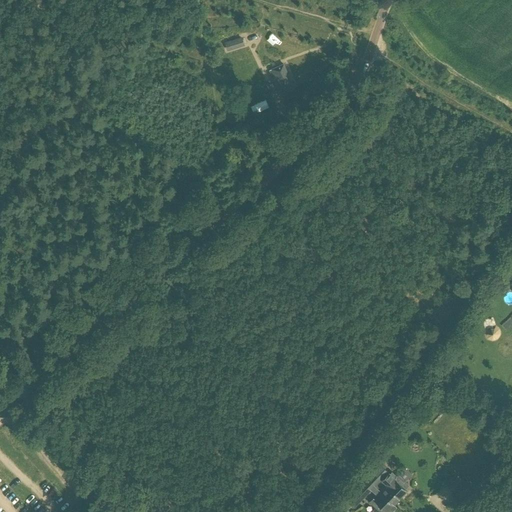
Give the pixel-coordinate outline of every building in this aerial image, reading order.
[(225,42),(227,51),(245,45),(242,37),(225,42)] [(270,69),(281,97),(295,91),(284,64),(270,69)] [(495,325),(490,326),(485,329),(485,331),(484,335),(485,337),(487,340),(490,341),(493,341),(496,341),(498,339),(500,334),(500,329),(495,325)] [(371,468),(382,480),(387,484),(400,498),(407,491),(405,489),(409,485),(397,474),(394,477),(378,461),(371,468)] [(372,476),(369,479),(376,486),(382,480),(375,473),(372,476)] [(369,479),(348,500),(355,507),(376,486),(369,479)] [(380,491),(394,504),(400,498),(387,484),(380,491)] [(375,500),(371,503),(380,511),(385,511),(387,511),(388,511),(392,511),(397,508),(394,504),(380,491),(376,486),(372,490),(377,494),(373,498),(375,500)]
